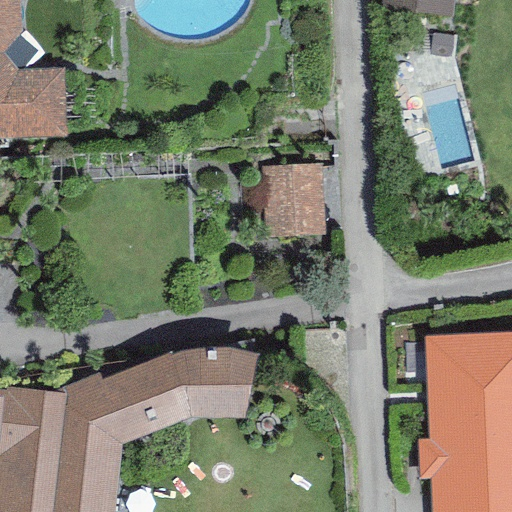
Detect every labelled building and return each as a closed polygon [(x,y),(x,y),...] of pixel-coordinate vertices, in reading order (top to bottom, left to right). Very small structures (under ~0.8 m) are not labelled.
[(0,0),(0,139),(63,137),(63,70),(19,70),(1,54),(18,33),(18,0),(0,0)] [(381,0),(381,9),(450,17),(451,0),(381,0)] [(325,235),(321,164),(260,168),(265,239),(325,235)] [(511,511),(511,333),(421,336),(427,439),(417,441),(419,478),(429,478),(430,511),(511,511)] [(114,511),(121,445),(191,417),(242,419),(255,353),(216,346),(172,353),(102,381),(98,375),(61,392),(0,390),(0,511),(114,511)]
